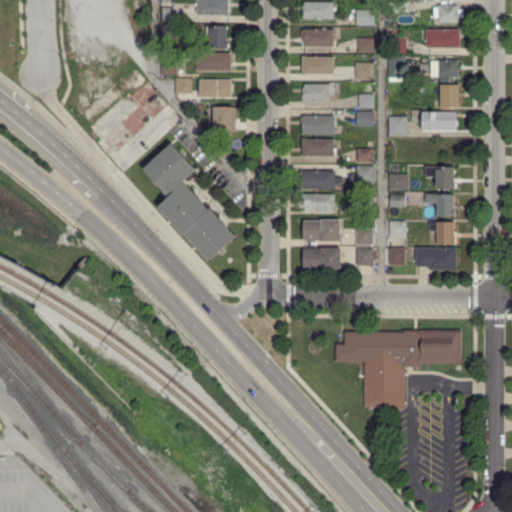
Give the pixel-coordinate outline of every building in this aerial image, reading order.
[(228,0),(228,16),(224,16),(224,15),(197,15),(197,12),(195,12),(195,10),(197,10),(197,3),(195,3),(195,0),(228,0)] [(395,12),(395,2),(409,1),(409,11),(395,12)] [(332,20),(305,19),(305,18),(300,18),(300,10),(302,10),(302,4),(304,4),(304,2),(332,2),(332,7),(335,7),(335,10),(333,10),(332,20)] [(457,22),(438,21),(438,18),(433,18),(433,6),(438,6),(438,5),(457,5),(457,9),(459,9),(459,14),(457,14),(457,22)] [(176,20),(162,20),(162,8),(176,8),(176,20)] [(356,24),(356,10),(374,10),(374,24),(356,24)] [(226,50),(223,50),(223,48),(214,48),(214,49),(210,49),(210,48),(209,48),(209,46),(207,46),(207,43),(208,43),(209,35),(206,35),(206,25),(227,25),(227,36),(230,36),(230,41),(228,41),(228,48),(226,48),(226,50)] [(174,41),(160,41),(160,26),(173,26),(174,41)] [(333,46),(304,46),(304,43),(302,43),(302,29),(332,29),(332,37),(335,37),(335,40),(333,40),(333,46)] [(459,46),(427,46),(427,42),(425,42),(425,38),(426,38),(427,29),(459,29),(459,46)] [(373,52),(358,52),(358,38),(373,38),(373,52)] [(404,52),(389,52),(389,38),(405,38),(404,52)] [(196,71),(196,67),(195,67),(195,62),(195,54),(230,53),(230,70),(196,71)] [(299,73),(299,67),(301,67),(301,56),(306,56),(306,57),(332,57),(332,64),(335,64),(335,69),(331,68),(331,73),(299,73)] [(391,78),(391,56),(405,57),(405,78),(391,78)] [(438,76),(438,59),(456,59),(457,64),(460,65),(460,69),(458,69),(457,76),(438,76)] [(161,74),(161,60),(176,60),(176,74),(161,74)] [(356,79),(356,63),(373,62),(374,79),(356,79)] [(191,92),(174,91),(175,77),(191,77),(191,92)] [(218,97),(199,97),(199,95),(198,95),(198,92),(199,92),(200,80),(217,80),(217,79),(231,79),(230,96),(218,96),(218,97)] [(328,101),(304,101),(304,99),(300,99),(300,93),(302,93),(302,87),(305,87),(305,84),(328,84),(328,82),(334,82),(334,93),(328,93),(328,101)] [(447,109),(440,109),(440,84),(459,84),(458,106),(447,106),(447,109)] [(359,108),(358,94),(373,93),(373,107),(359,108)] [(213,130),(214,107),(232,107),(232,130),(213,130)] [(356,126),(356,111),(372,111),(372,126),(356,126)] [(432,131),(429,131),(429,128),(421,128),(421,122),(411,122),(411,112),(455,112),(455,129),(432,129),(432,131)] [(301,133),(301,131),(300,131),(299,124),(299,118),(301,118),(301,116),(333,116),(334,133),(301,133)] [(388,134),(388,117),(406,116),(406,134),(388,134)] [(304,157),(301,157),(301,147),(299,147),(299,139),(301,139),(301,137),(305,137),(305,139),(332,138),(332,147),(334,147),(334,151),(333,151),(333,155),(304,156),(304,157)] [(206,260),(156,207),(166,198),(141,169),(170,143),(194,169),(180,182),(193,194),(206,209),(207,208),(232,236),(206,260)] [(356,161),(356,148),(372,148),(372,161),(356,161)] [(372,183),(356,183),(356,166),(372,166),(372,183)] [(455,189),(435,189),(434,177),(424,177),(424,169),(423,169),(423,166),(453,166),(453,170),(454,170),(454,172),(452,172),(452,178),(456,178),(455,189)] [(334,188),(302,188),(302,170),(334,170),(334,177),(341,177),(341,186),(334,186),(334,188)] [(408,189),(389,188),(388,174),(408,174),(408,189)] [(354,207),(354,193),(371,193),(371,207),(354,207)] [(303,212),(303,195),(334,194),(334,211),(303,212)] [(391,206),(391,195),(405,195),(404,206),(391,206)] [(455,216),(434,216),(435,203),(424,202),(424,195),(453,195),(453,209),(455,209),(455,216)] [(304,239),(304,221),(325,221),(324,220),(345,220),(344,240),(345,242),(325,242),(325,240),(304,239)] [(392,237),(392,222),(408,223),(408,237),(392,237)] [(455,243),(433,243),(433,239),(437,239),(437,231),(428,231),(429,222),(453,222),(453,225),(455,225),(455,229),(452,229),(452,232),(455,232),(455,243)] [(358,228),(375,228),(375,245),(359,244),(358,228)] [(404,247),(388,247),(388,264),(404,264),(404,247)] [(429,270),(429,265),(416,265),(415,248),(456,247),(456,270),(429,270)] [(304,269),(305,249),(324,249),(324,248),(345,248),(345,270),(324,270),(324,269),(304,269)] [(358,248),(375,249),(375,265),(358,265),(358,248)] [(335,361),(335,344),(343,344),(343,332),(403,332),(459,332),(459,363),(419,363),(419,366),(403,366),(403,406),(366,406),(366,362),(335,361)]
